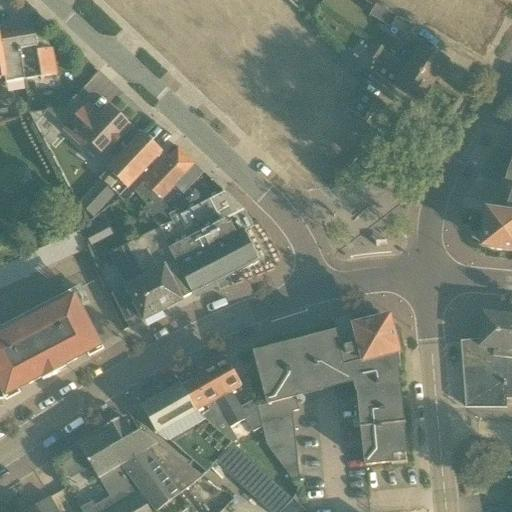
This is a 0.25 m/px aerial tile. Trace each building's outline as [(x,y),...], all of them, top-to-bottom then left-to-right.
[(153,0),(110,0),(131,22),(153,0)] [(468,38),(483,0),(448,0),(438,26),(468,38)] [(201,4),(182,26),(223,62),(253,28),(244,19),(232,32),(201,4)] [(370,16),(390,27),(395,18),(376,6),(370,16)] [(175,18),(153,39),(190,78),(213,57),(175,18)] [(0,78),(4,78),(5,84),(57,75),(52,49),(38,52),(34,30),(0,35),(0,78)] [(449,61),(409,35),(403,44),(417,53),(408,65),(434,83),(449,61)] [(420,105),(434,83),(408,65),(375,43),(366,57),(375,63),(376,62),(381,65),(375,75),(420,105)] [(363,64),(344,52),(337,63),(355,75),(363,64)] [(268,95),(277,84),(257,66),(248,76),(268,95)] [(233,74),(211,97),(250,134),(273,111),(233,74)] [(307,120),(330,96),(317,84),(294,108),(307,120)] [(361,90),(347,110),(363,121),(377,101),(361,90)] [(104,157),(117,143),(130,128),(108,108),(100,117),(88,106),(65,129),(63,131),(83,150),(89,143),(104,157)] [(299,119),(270,154),(312,189),(334,163),(323,154),(340,134),(330,125),(320,137),(299,119)] [(128,189),(162,154),(141,134),(108,170),(128,189)] [(217,284),(239,272),(240,272),(259,262),(258,261),(245,233),(244,232),(253,227),(244,210),(244,211),(243,210),(224,192),(210,200),(199,206),(174,219),(162,200),(175,187),(185,176),(193,167),(195,165),(178,149),(177,150),(171,155),(168,159),(167,160),(164,163),(143,185),(134,194),(146,206),(158,230),(160,229),(191,295),(192,295),(193,296),(217,284)] [(511,214),(511,184),(506,182),(507,181),(501,180),(491,211),(511,214)] [(100,182),(87,195),(102,209),(115,196),(100,182)] [(511,214),(491,211),(487,211),(482,239),(481,248),(490,250),(511,253),(511,214)] [(105,220),(95,225),(104,243),(114,237),(105,220)] [(128,245),(133,255),(162,312),(182,302),(182,300),(191,295),(160,229),(158,230),(128,245)] [(142,321),(142,322),(162,312),(133,255),(128,245),(109,255),(125,287),(111,295),(126,323),(140,316),(142,321)] [(0,386),(2,390),(0,391),(5,401),(20,393),(17,387),(27,382),(29,385),(41,379),(43,381),(52,376),(53,377),(57,375),(56,374),(66,369),(65,366),(77,360),(75,357),(86,351),(89,357),(103,350),(98,340),(96,341),(71,293),(0,330),(0,386)] [(511,317),(483,314),(480,341),(461,343),(466,408),(506,408),(507,399),(511,398),(511,317)] [(399,354),(392,326),(390,317),(353,327),(356,336),(336,341),(335,333),(321,337),(322,341),(310,344),(309,340),(294,344),(295,348),(283,351),(282,347),(281,347),(282,352),(270,355),(269,351),(254,354),(267,405),(257,407),(262,428),(266,446),(292,481),(299,480),(292,413),(299,411),(294,392),(347,379),(344,368),(354,366),(361,392),(363,392),(367,428),(359,429),(359,430),(361,430),(365,466),(392,463),(391,456),(406,454),(403,426),(405,425),(405,424),(398,425),(397,413),(402,412),(397,367),(394,367),(393,356),(399,354)] [(241,387),(226,359),(181,385),(197,412),(232,444),(237,441),(230,429),(246,420),(253,433),(262,428),(257,407),(255,400),(240,409),(231,393),(241,387)] [(197,412),(181,385),(141,407),(151,425),(157,435),(167,442),(169,440),(207,475),(215,465),(266,511),(283,511),(293,502),(231,445),(232,444),(197,412)] [(122,418),(101,430),(100,430),(101,432),(102,432),(121,466),(120,466),(139,492),(141,494),(154,511),(156,511),(202,478),(157,446),(135,435),(133,436),(122,418)] [(150,511),(144,500),(141,494),(139,492),(136,494),(119,467),(120,466),(121,466),(102,432),(101,432),(78,446),(88,463),(98,480),(99,480),(109,498),(95,506),(92,502),(80,509),(81,511),(150,511)]
